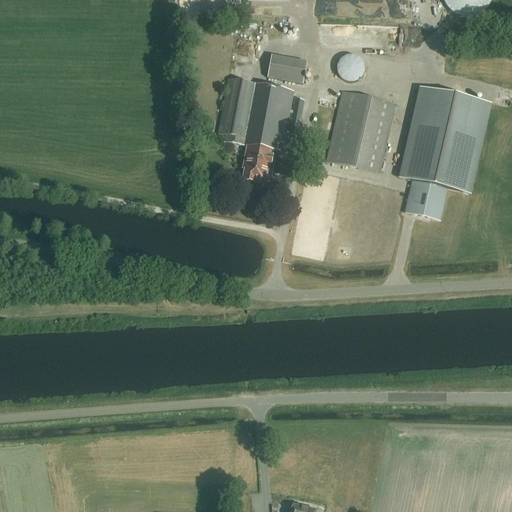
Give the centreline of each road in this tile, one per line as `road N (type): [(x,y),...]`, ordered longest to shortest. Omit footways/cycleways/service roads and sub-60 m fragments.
road 1 (unclassified): [(0,242),(262,295),(511,282)]
road 2 (unclassified): [(0,418),(258,399),(511,397)]
